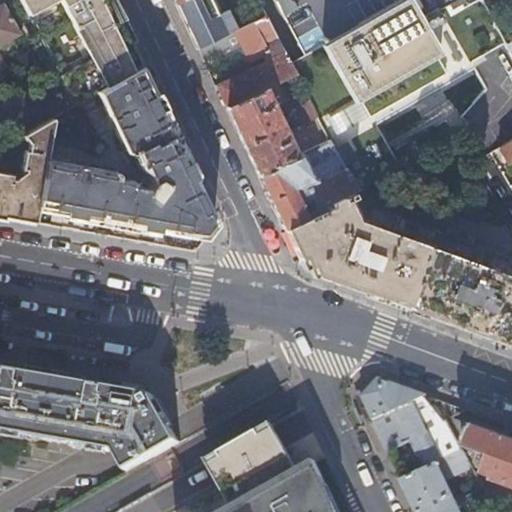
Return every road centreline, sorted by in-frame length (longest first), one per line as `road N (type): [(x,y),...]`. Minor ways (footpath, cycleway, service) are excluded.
road 1 (tertiary): [(136,0),(280,308)]
road 2 (secondary): [(0,256),(280,308)]
road 3 (secondary): [(280,308),(511,383)]
road 4 (tertiary): [(280,308),(378,511)]
